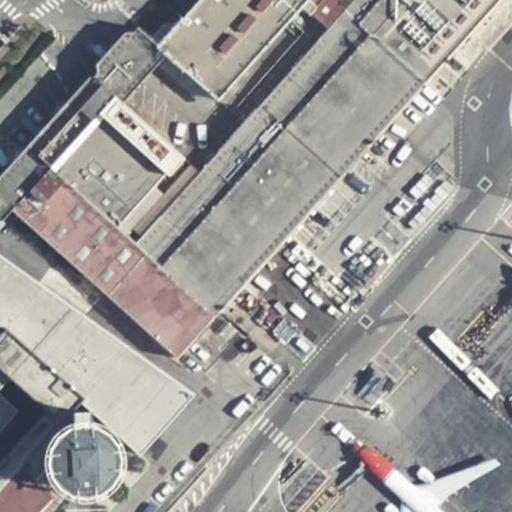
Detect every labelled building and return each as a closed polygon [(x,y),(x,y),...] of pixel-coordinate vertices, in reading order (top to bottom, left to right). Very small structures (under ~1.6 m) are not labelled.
[(193,0),(155,43),(132,22),(0,174),(0,220),(1,221),(11,210),(176,359),(496,0),(193,0)] [(0,430),(17,410),(0,394),(0,387),(10,376),(2,369),(0,371),(0,330),(5,326),(84,396),(80,401),(140,455),(194,394),(0,255),(0,430)] [(0,330),(0,367),(2,369),(10,376),(48,410),(61,421),(80,401),(84,396),(5,326),(0,330)] [(0,511),(37,511),(52,496),(35,480),(48,465),(48,454),(52,443),(59,434),(67,428),(61,421),(48,410),(0,463),(0,511)] [(116,443),(109,434),(100,427),(89,424),(77,424),(67,428),(59,434),(52,443),(48,454),(48,465),(52,476),(58,485),(67,492),(78,496),(90,496),(101,492),(110,486),(117,476),(120,465),(120,454),(116,443)]
